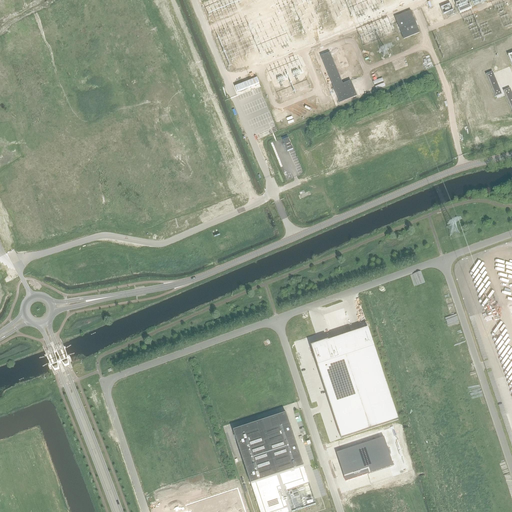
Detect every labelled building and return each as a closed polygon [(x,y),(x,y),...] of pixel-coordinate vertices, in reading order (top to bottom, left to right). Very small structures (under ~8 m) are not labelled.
[(475,4),(486,2),(485,0),(467,0),(457,2),(458,8),(462,8),(463,12),(476,9),(475,4)] [(442,8),(444,14),(457,10),(454,3),(442,8)] [(397,24),(404,39),(419,33),(411,12),(410,11),(395,17),(397,24)] [(330,53),(321,56),(340,103),(357,96),(351,81),(343,84),(330,53)] [(492,73),(486,75),(495,97),(501,95),(492,73)] [(238,93),(263,84),(260,77),(236,86),(238,93)] [(288,139),(283,141),(287,152),(293,149),(288,139)] [(368,327),(310,346),(341,439),(398,420),(368,327)] [(277,475),(303,466),(289,422),(286,413),(259,422),(277,475)] [(259,422),(252,424),(233,431),(251,484),(266,479),(277,475),(259,422)] [(383,437),(336,452),(345,481),(393,465),(383,437)] [(153,482),(166,477),(169,486),(210,473),(199,440),(145,458),(153,482)] [(266,479),(251,484),(260,511),(291,511),(285,492),(309,484),(303,466),(277,475),(266,479)] [(372,498),(361,501),(364,511),(429,511),(417,473),(369,489),(372,498)] [(245,511),(238,488),(185,505),(187,511),(245,511)]
